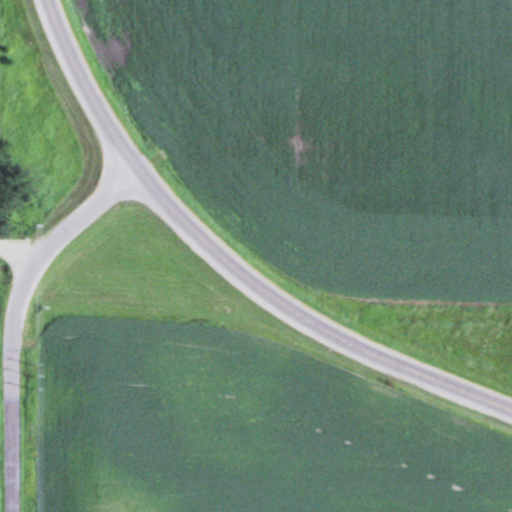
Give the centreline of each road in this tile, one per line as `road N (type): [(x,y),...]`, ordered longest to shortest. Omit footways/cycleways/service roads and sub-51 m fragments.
road 1 (tertiary): [(511,407),(369,353),(209,248),(92,101),(44,0)]
road 2 (residential): [(11,511),(12,346),(27,280),(84,212),(142,169)]
